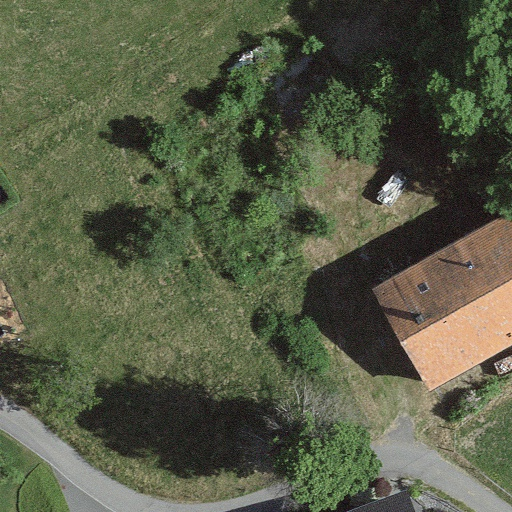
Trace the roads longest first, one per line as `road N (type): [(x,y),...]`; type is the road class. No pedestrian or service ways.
road 1 (residential): [(497,511),(432,470),(381,461),(240,511)]
road 2 (residential): [(147,511),(0,410)]
